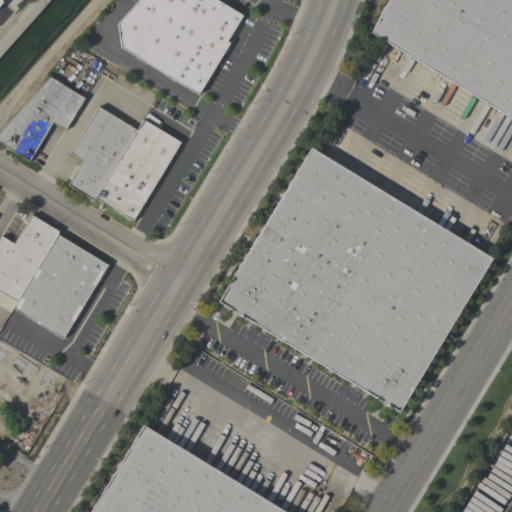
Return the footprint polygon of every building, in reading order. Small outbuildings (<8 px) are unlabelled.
[(136,0),(215,0),(241,15),(225,41),(228,43),(197,95),(119,48),(116,24),(136,0)] [(511,120),(368,33),(376,20),(375,20),(387,0),(511,0),(511,120)] [(0,130),(48,77),(83,98),(64,130),(51,123),(28,161),(0,143),(0,130)] [(92,201),(66,185),(81,160),(68,153),(97,106),(135,130),(94,198),(92,201)] [(142,120),(179,143),(131,221),(94,198),(135,130),(142,120)] [(308,148),(489,258),(397,412),(216,302),(308,148)] [(57,232),(15,302),(0,292),(0,236),(12,244),(30,215),(57,232)] [(57,235),(106,265),(61,339),(12,308),(57,235)] [(89,511),(141,426),(282,511),(89,511)]
